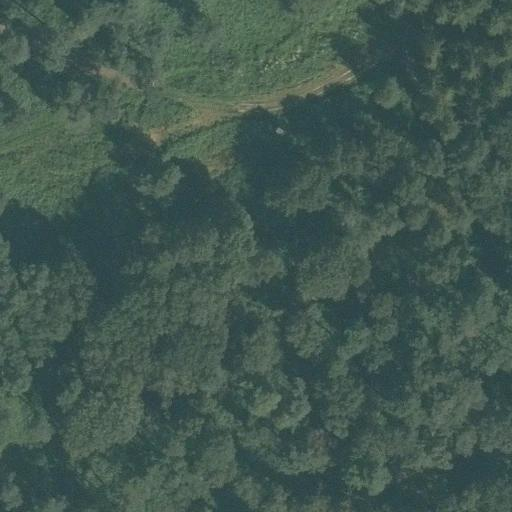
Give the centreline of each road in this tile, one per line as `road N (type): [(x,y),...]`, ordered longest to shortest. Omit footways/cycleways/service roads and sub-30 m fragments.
road 1 (track): [(398,44),(297,99),(246,101),(200,72),(186,72),(0,145)]
road 2 (track): [(376,0),(511,278)]
road 3 (track): [(511,433),(342,511)]
